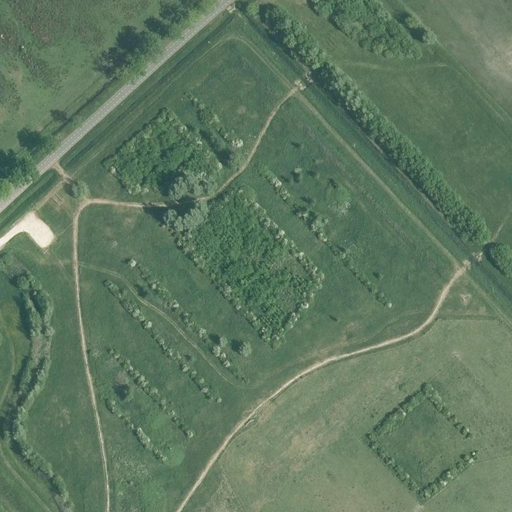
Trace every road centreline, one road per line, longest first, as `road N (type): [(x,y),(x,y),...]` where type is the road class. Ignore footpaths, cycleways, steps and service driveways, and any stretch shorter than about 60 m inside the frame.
road 1 (track): [(451,281),(253,388),(235,384),(103,265),(0,254)]
road 2 (unclassified): [(0,205),(228,0)]
